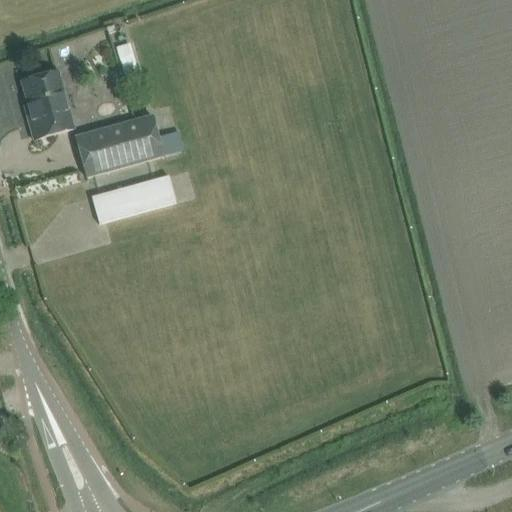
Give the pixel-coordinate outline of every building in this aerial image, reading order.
[(113,26),(106,28),(108,35),(115,33),(113,26)] [(140,73),(153,69),(143,30),(129,34),(140,73)] [(129,45),(116,49),(129,90),(142,85),(129,45)] [(31,121),(27,121),(33,142),(74,131),(58,74),(21,84),(31,121)] [(170,139),(160,142),(152,115),(74,138),(86,181),(164,158),(163,153),(173,150),(170,139)] [(176,151),(194,150),(194,131),(176,131),(176,151)] [(168,178),(91,200),(99,226),(175,204),(168,178)]
